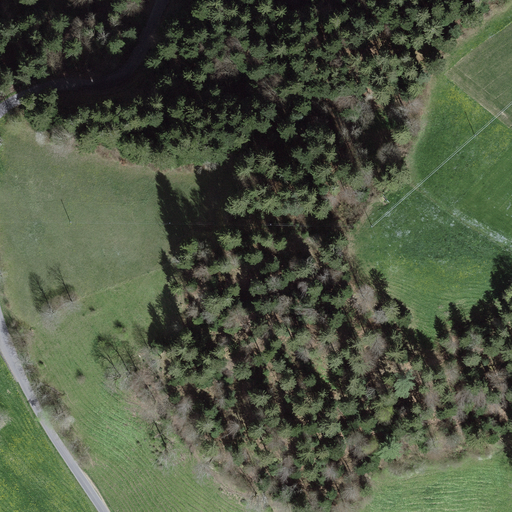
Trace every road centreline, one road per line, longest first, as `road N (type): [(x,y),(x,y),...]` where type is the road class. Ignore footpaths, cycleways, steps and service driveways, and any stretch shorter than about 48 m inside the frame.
road 1 (unclassified): [(0,319),(56,442),(102,511)]
road 2 (unclassified): [(161,0),(136,60),(119,77),(45,89),(0,110)]
